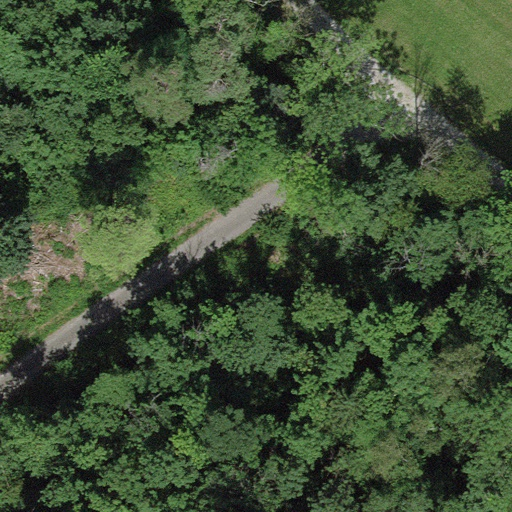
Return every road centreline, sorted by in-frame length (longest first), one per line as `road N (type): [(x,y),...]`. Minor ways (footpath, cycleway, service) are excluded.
road 1 (track): [(387,98),(0,397)]
road 2 (track): [(387,98),(511,187)]
road 3 (track): [(285,0),(387,98)]
